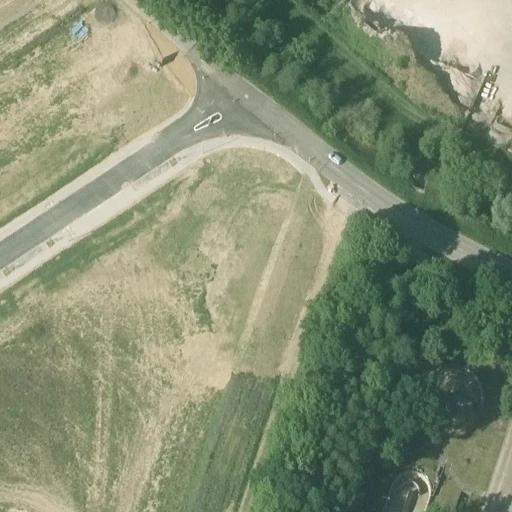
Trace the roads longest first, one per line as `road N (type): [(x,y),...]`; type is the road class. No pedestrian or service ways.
road 1 (track): [(246,511),(356,189)]
road 2 (residential): [(0,260),(249,95)]
road 3 (track): [(511,169),(426,128),(268,0)]
road 4 (residential): [(356,189),(511,278)]
road 5 (unclassified): [(140,0),(249,95)]
road 6 (unclassified): [(249,95),(356,189)]
